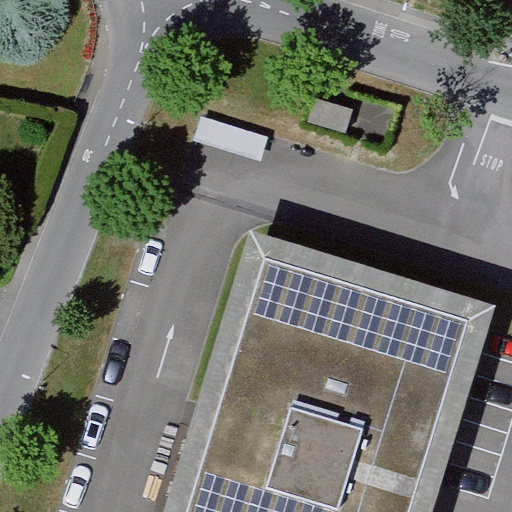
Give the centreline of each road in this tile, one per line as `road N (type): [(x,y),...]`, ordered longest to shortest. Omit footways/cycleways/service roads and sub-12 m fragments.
road 1 (residential): [(23,348),(170,0)]
road 2 (residential): [(235,0),(511,87)]
